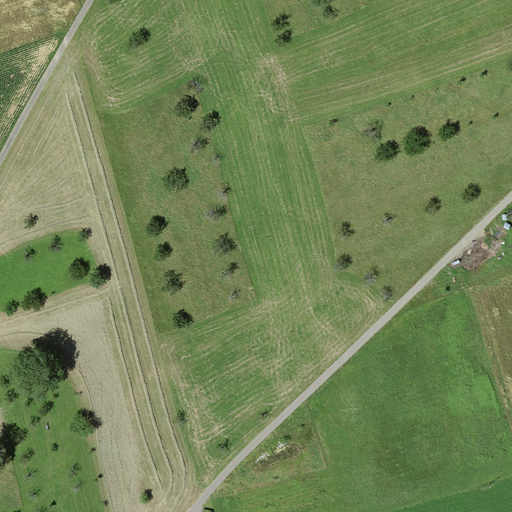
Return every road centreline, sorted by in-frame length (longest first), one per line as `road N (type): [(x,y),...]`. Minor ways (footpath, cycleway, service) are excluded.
road 1 (unclassified): [(193,511),(511,195)]
road 2 (unclassified): [(0,161),(89,0)]
